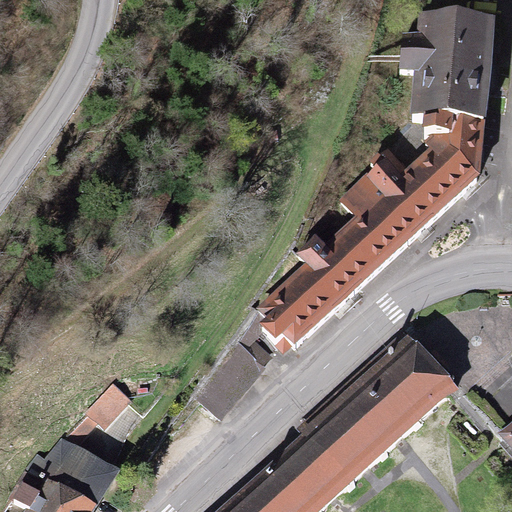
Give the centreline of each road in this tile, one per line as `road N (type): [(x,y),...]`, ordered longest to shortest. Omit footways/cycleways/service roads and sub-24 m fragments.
road 1 (track): [(0,375),(264,171),(306,149),(342,97)]
road 2 (secondary): [(511,268),(452,276),(408,294),(172,511)]
road 3 (track): [(293,224),(373,0)]
road 4 (secondary): [(0,189),(54,112),(101,0)]
